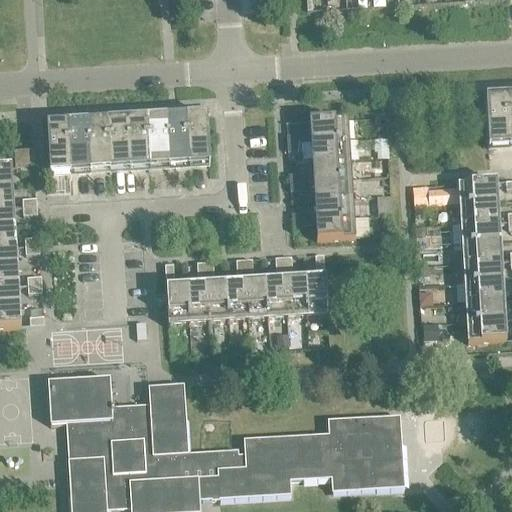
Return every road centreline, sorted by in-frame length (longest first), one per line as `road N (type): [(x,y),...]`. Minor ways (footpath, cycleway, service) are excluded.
road 1 (unclassified): [(232,71),(511,53)]
road 2 (residential): [(105,213),(236,204),(228,72)]
road 3 (unclassified): [(0,86),(228,72)]
